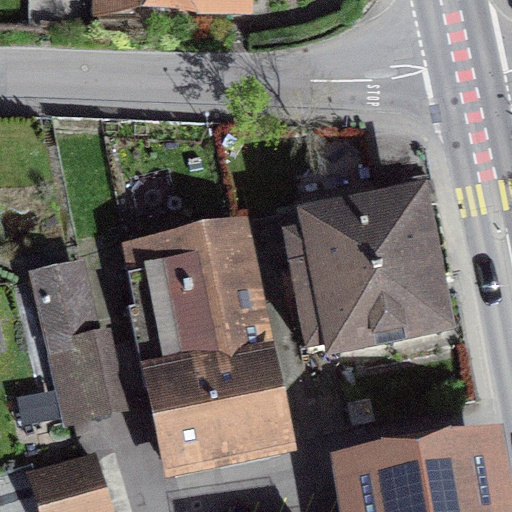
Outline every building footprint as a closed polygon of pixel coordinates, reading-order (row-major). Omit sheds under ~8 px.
[(198,9),(245,10),(244,0),(97,0),(98,9),(198,9)] [(463,350),(439,197),(313,217),(337,370),(463,350)] [(178,494),(303,468),(254,233),(129,259),(178,494)] [(83,276),(42,284),(68,415),(110,407),(83,276)] [(493,511),(483,450),(359,470),(365,511),(493,511)] [(108,511),(93,463),(33,481),(42,511),(108,511)]
